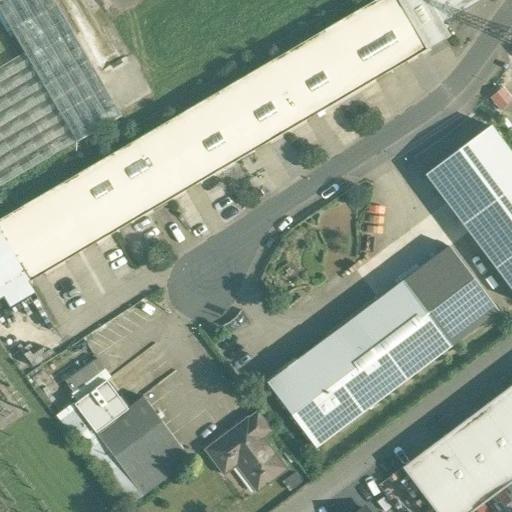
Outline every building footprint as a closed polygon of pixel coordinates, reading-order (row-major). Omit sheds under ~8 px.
[(0,0),(0,12),(24,53),(0,67),(0,186),(121,116),(53,0),(0,0)] [(396,0),(375,0),(104,159),(139,218),(426,51),(396,0)] [(449,37),(427,0),(396,0),(426,51),(449,37)] [(427,0),(449,37),(450,36),(443,24),(482,0),(427,0)] [(511,156),(490,126),(424,175),(511,291),(511,156)] [(104,159),(0,219),(0,235),(28,283),(139,218),(104,159)] [(28,283),(0,235),(0,299),(3,298),(9,308),(34,293),(28,283)] [(497,311),(449,246),(402,281),(451,346),(497,311)] [(402,281),(324,341),(364,395),(352,404),(360,414),(451,346),(402,281)] [(324,341),(266,384),(315,448),(360,414),(352,404),(364,395),(324,341)] [(97,359),(65,381),(74,394),(106,372),(97,359)] [(106,381),(74,405),(95,433),(95,434),(142,496),(190,460),(143,397),(127,409),(106,381)] [(511,385),(402,468),(434,511),(472,511),(511,482),(511,385)] [(95,433),(74,405),(64,412),(69,420),(75,428),(69,432),(126,508),(142,496),(95,434),(95,433)] [(272,431),(258,412),(248,420),(262,438),(272,431)] [(247,419),(205,450),(224,476),(237,466),(256,492),(286,470),(262,438),(248,420),(247,419)] [(69,420),(65,422),(61,426),(67,434),(69,432),(75,428),(69,420)]
